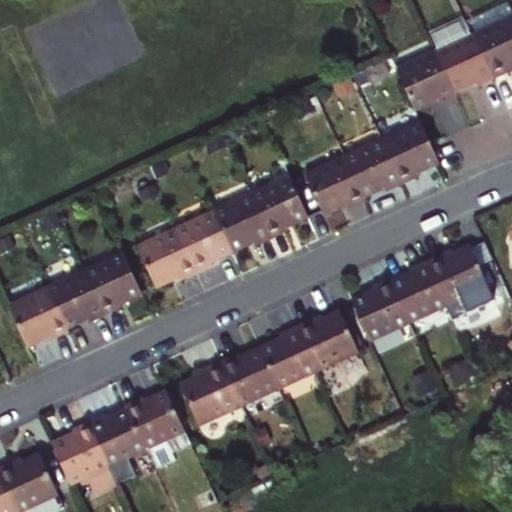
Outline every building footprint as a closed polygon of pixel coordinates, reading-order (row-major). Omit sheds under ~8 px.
[(511,18),(473,36),(494,80),(511,72),(509,67),(511,66),(511,18)] [(478,88),(494,80),(473,36),(436,54),(455,93),(476,84),(478,88)] [(436,54),(400,71),(418,110),(439,101),(441,105),(457,98),(455,93),(436,54)] [(384,140),(405,185),(422,176),(420,172),(442,162),(424,122),(384,140)] [(384,140),(347,157),(365,197),(386,187),(388,192),(405,185),(384,140)] [(365,197),(347,157),(309,175),(327,216),(349,206),(351,210),(367,202),(365,197)] [(252,193),(273,238),(289,231),(287,226),(310,215),(291,175),(252,193)] [(252,193),(215,210),(234,251),(253,241),(256,246),(273,238),(252,193)] [(178,227),(199,272),(215,265),(213,260),(234,251),(215,210),(178,227)] [(199,272),(178,227),(139,246),(157,286),(180,276),(182,281),(199,272)] [(427,261),(447,305),(490,286),(472,246),(455,254),(447,258),(445,253),(427,261)] [(87,269),(108,314),(125,307),(123,302),(144,292),(125,252),(87,269)] [(391,283),(410,323),(447,305),(427,261),(411,269),(413,273),(391,283)] [(92,322),(108,314),(87,269),(49,287),(68,328),(91,318),(92,322)] [(410,323),(391,283),(390,278),(373,286),(375,290),(354,300),(372,340),(410,323)] [(68,328),(49,287),(12,304),(31,345),(50,336),(52,341),(70,332),(68,328)] [(342,313),(325,321),(318,324),(315,318),(297,327),(318,372),(359,353),(342,313)] [(322,315),(315,318),(318,324),(325,321),(322,315)] [(280,389),(318,372),(297,327),(281,334),(284,339),(262,349),(280,389)] [(280,389),(262,349),(241,359),(238,353),(222,361),(242,406),(280,389)] [(201,425),(242,406),(222,361),(205,369),(207,374),(200,378),(183,386),(201,425)] [(197,372),(200,378),(207,374),(205,369),(197,372)] [(129,409),(147,450),(187,432),(168,391),(145,402),(142,397),(126,404),(129,409)] [(147,450),(129,409),(106,420),(104,415),(89,422),(115,480),(133,471),(128,459),(147,450)] [(115,480),(89,422),(72,430),(74,435),(54,445),(72,484),(89,477),(97,495),(118,485),(115,480)] [(0,475),(16,511),(17,511),(59,492),(41,454),(24,462),(16,466),(13,461),(0,467),(0,475)] [(22,457),(13,461),(16,466),(24,462),(22,457)] [(0,511),(16,511),(0,475),(0,511)]
